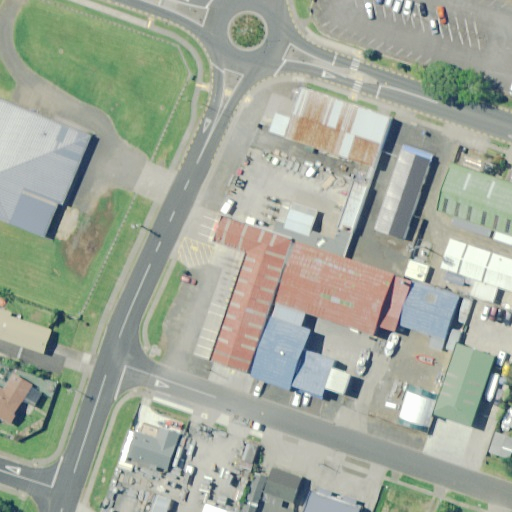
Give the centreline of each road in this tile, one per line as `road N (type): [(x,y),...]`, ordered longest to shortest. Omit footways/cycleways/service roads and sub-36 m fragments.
road 1 (residential): [(511,496),(108,360)]
road 2 (tertiary): [(108,360),(233,75),(233,57)]
road 3 (secondary): [(272,42),(511,128)]
road 4 (tertiary): [(65,491),(108,360)]
